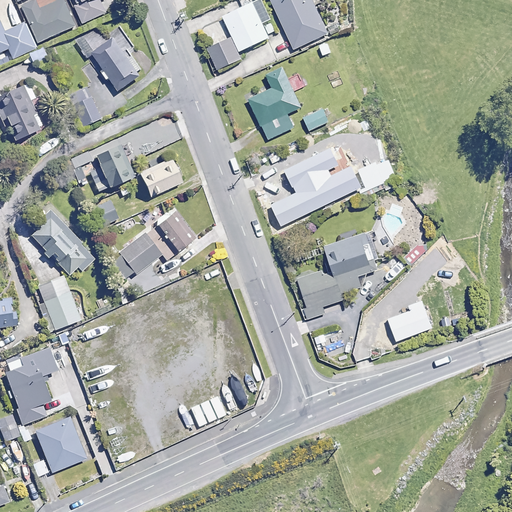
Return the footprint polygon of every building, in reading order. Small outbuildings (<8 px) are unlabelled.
[(33,0),(21,6),(38,43),(76,26),(64,0),(56,0),(40,8),(36,0),(33,0)] [(106,12),(100,0),(72,0),(75,5),(83,23),(106,12)] [(255,1),(219,15),(233,51),(269,38),(255,1)] [(331,8),(292,24),(299,43),(339,28),(331,8)] [(0,52),(8,49),(10,45),(4,34),(5,31),(0,19),(0,52)] [(10,45),(8,49),(13,59),(37,48),(25,22),(5,31),(4,34),(10,45)] [(81,54),(88,49),(97,43),(87,28),(71,39),(81,54)] [(88,49),(115,91),(139,75),(113,34),(97,43),(88,49)] [(47,59),(43,48),(29,54),(33,64),(47,59)] [(247,98),(263,139),(292,128),(288,117),(303,111),(284,70),(267,77),(271,87),(247,98)] [(305,86),(300,75),(291,80),(296,90),(305,86)] [(24,84),(0,95),(0,112),(12,140),(43,126),(24,84)] [(87,96),(68,104),(78,127),(98,118),(87,96)] [(319,107),(298,116),(302,129),(324,121),(319,107)] [(117,145),(92,156),(96,166),(105,186),(106,189),(131,178),(117,145)] [(69,159),(74,169),(80,185),(88,182),(81,165),(93,161),(89,150),(69,159)] [(171,157),(140,172),(151,196),(183,180),(171,157)] [(327,172),(296,185),(306,209),(356,189),(344,158),(325,165),(327,172)] [(105,186),(96,166),(86,170),(94,191),(105,186)] [(105,196),(88,205),(98,223),(114,215),(105,196)] [(192,238),(172,212),(157,224),(170,241),(177,250),(192,238)] [(67,272),(89,251),(52,214),(31,236),(67,272)] [(170,241),(157,224),(117,255),(130,272),(156,252),(170,241)] [(365,233),(319,246),(325,266),(289,277),(300,312),(343,299),(334,271),(373,259),(365,233)] [(163,261),(177,250),(170,241),(156,252),(163,261)] [(80,320),(63,276),(36,286),(42,302),(38,303),(49,332),(80,320)] [(405,294),(383,301),(388,318),(410,311),(405,294)] [(8,295),(0,296),(0,321),(12,320),(8,295)] [(37,360),(3,371),(15,409),(49,398),(37,360)] [(0,418),(0,442),(16,435),(7,415),(0,418)] [(35,430),(52,473),(88,458),(70,415),(35,430)] [(41,457),(29,463),(36,478),(48,473),(41,457)] [(22,479),(9,485),(16,498),(28,491),(22,479)]
